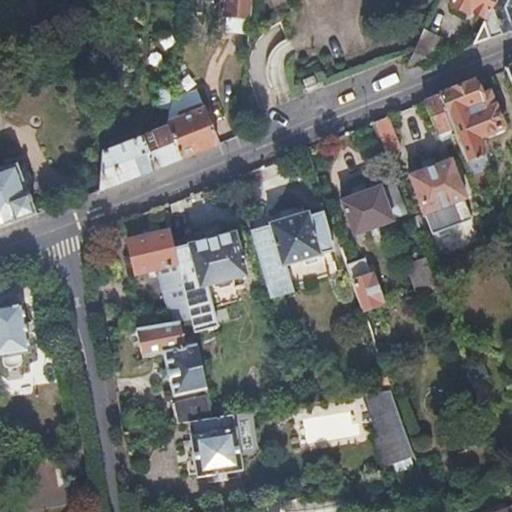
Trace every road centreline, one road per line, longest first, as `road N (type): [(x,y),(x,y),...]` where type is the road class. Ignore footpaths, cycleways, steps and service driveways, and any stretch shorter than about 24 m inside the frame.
road 1 (residential): [(511,49),(59,231)]
road 2 (residential): [(110,511),(59,231)]
